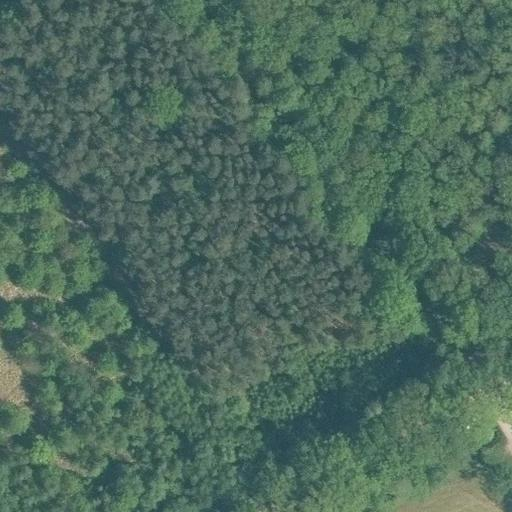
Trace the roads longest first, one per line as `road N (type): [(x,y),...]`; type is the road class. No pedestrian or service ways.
road 1 (track): [(486,392),(183,0)]
road 2 (track): [(267,511),(486,392)]
